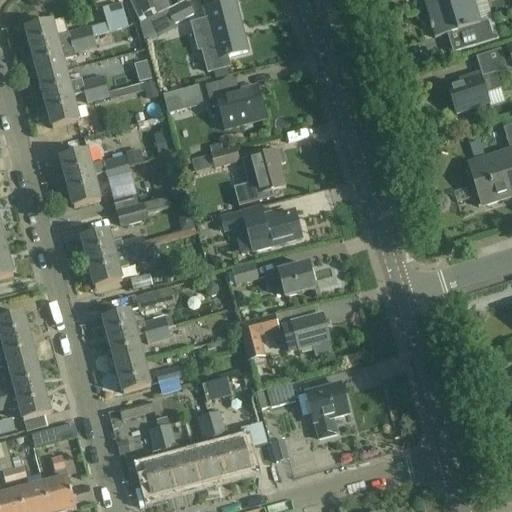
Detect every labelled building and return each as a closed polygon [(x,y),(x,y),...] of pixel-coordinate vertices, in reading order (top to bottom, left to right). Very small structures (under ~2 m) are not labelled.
[(135,0),(143,15),(156,8),(152,0),(135,0)] [(421,0),(425,11),(461,0),(421,0)] [(446,36),(452,55),(498,41),(498,40),(497,40),(491,21),(479,25),(471,0),(461,0),(425,11),(434,40),(446,36)] [(247,53),(234,2),(204,10),(217,61),(247,53)] [(122,4),(103,9),(110,34),(129,28),(122,4)] [(188,5),(147,25),(153,37),(194,17),(188,5)] [(68,35),(68,36),(57,39),(53,23),(25,30),(32,55),(93,39),(90,29),(68,35)] [(32,55),(38,80),(66,73),(63,62),(76,59),(75,56),(96,50),(93,39),(32,55)] [(69,85),(66,73),(38,80),(45,105),(72,97),(83,94),(106,88),(103,79),(82,85),(81,81),(69,85)] [(495,75),(480,80),(479,74),(459,81),(460,84),(447,88),(456,116),(489,106),(485,96),(500,91),(495,75)] [(265,121),(256,90),(235,95),(232,82),(207,88),(210,101),(217,99),(226,132),(265,121)] [(106,88),(83,94),(87,106),(109,100),(106,88)] [(181,92),(164,96),(169,115),(186,111),(181,92)] [(72,97),(45,105),(52,130),(79,123),(72,97)] [(215,172),(240,165),(235,146),(210,153),(215,172)] [(66,184),(93,177),(87,152),(60,159),(66,184)] [(277,153),(247,162),(242,163),(249,188),(245,189),(249,201),(260,197),(260,195),(285,188),(279,166),(281,166),(277,153)] [(511,197),(511,160),(509,153),(468,166),(481,207),(511,197)] [(102,164),(105,174),(127,167),(125,158),(102,164)] [(105,174),(107,183),(130,177),(127,167),(105,174)] [(194,176),(173,186),(177,195),(199,185),(194,176)] [(93,177),(66,184),(73,209),(100,202),(93,177)] [(323,182),(294,184),(296,204),(324,201),(323,182)] [(136,197),(113,204),(116,213),(139,207),(136,197)] [(139,208),(139,207),(116,213),(121,229),(149,221),(147,217),(169,210),(166,200),(139,208)] [(262,208),(245,212),(232,216),(233,217),(220,220),(224,235),(244,230),(252,257),(270,252),(269,249),(301,240),(294,213),(275,218),(274,214),(264,216),(262,208)] [(303,251),(340,244),(337,229),(300,237),(303,251)] [(120,243),(111,245),(108,232),(81,239),(88,264),(123,255),(121,245),(120,243)] [(123,255),(146,250),(144,240),(121,245),(123,255)] [(149,259),(146,250),(123,255),(126,265),(149,259)] [(0,279),(13,276),(6,251),(0,252),(0,279)] [(123,255),(88,264),(94,290),(122,282),(119,272),(127,270),(126,265),(123,255)] [(236,287),(259,281),(254,265),(231,271),(236,287)] [(315,292),(308,266),(279,273),(280,276),(265,279),(268,291),(283,288),(286,299),(315,292)] [(133,292),(152,287),(149,275),(130,280),(133,292)] [(138,314),(162,307),(158,293),(134,299),(138,314)] [(109,345),(136,338),(145,336),(167,330),(165,319),(143,325),(143,322),(133,325),(130,313),(103,320),(109,345)] [(0,348),(30,340),(23,315),(0,321),(0,334),(0,335),(0,348)] [(265,359),(260,338),(279,333),(275,317),(238,326),(246,357),(248,364),(265,359)] [(281,329),(288,354),(329,343),(322,318),(292,326),(281,329)] [(167,330),(145,336),(148,346),(170,341),(167,330)] [(143,363),(136,338),(109,345),(116,370),(143,363)] [(37,365),(30,340),(0,348),(0,363),(7,361),(10,372),(37,365)] [(343,378),(372,370),(367,353),(339,360),(343,378)] [(274,362),(252,367),(255,378),(276,373),(274,362)] [(143,363),(116,370),(122,395),(149,388),(143,363)] [(37,365),(10,372),(14,385),(5,387),(5,390),(8,400),(43,390),(37,365)] [(178,368),(155,375),(159,386),(181,380),(178,368)] [(229,380),(203,387),(208,405),(234,398),(229,380)] [(296,404),(291,387),(257,396),(261,411),(273,408),(273,410),(296,404)] [(348,416),(341,387),(306,396),(318,441),(336,437),(332,420),(348,416)] [(50,415),(43,390),(8,400),(11,409),(11,413),(21,411),(27,434),(48,428),(45,417),(50,415)] [(0,412),(11,409),(8,400),(0,401),(0,412)] [(120,413),(122,423),(154,414),(151,404),(120,413)] [(220,414),(210,417),(216,439),(226,437),(220,414)] [(206,442),(216,439),(210,417),(200,419),(206,442)] [(244,444),(246,452),(268,446),(262,424),(240,430),(244,444)] [(160,430),(176,491),(201,485),(194,458),(181,461),(178,448),(176,449),(170,427),(160,430)] [(152,456),(155,468),(144,471),(151,498),(176,491),(160,430),(150,433),(156,455),(152,456)] [(35,450),(58,444),(54,431),(31,437),(35,450)] [(290,461),(285,441),(270,444),(275,465),(290,461)] [(117,445),(120,457),(129,455),(125,443),(117,445)] [(244,444),(219,451),(226,478),(251,471),(246,452),(244,444)] [(209,454),(194,458),(201,485),(226,478),(219,451),(209,454)] [(65,471),(62,459),(51,463),(54,474),(65,471)] [(24,468),(13,471),(16,484),(27,481),(24,468)] [(6,487),(16,484),(13,471),(2,474),(6,487)] [(56,482),(43,486),(49,511),(71,511),(76,511),(65,471),(54,474),(56,482)] [(16,484),(19,492),(23,511),(49,511),(43,486),(29,490),(27,481),(16,484)] [(0,511),(23,511),(19,492),(0,497),(0,511)]
